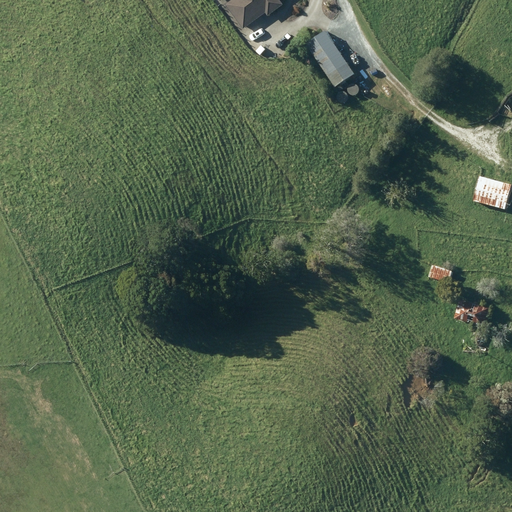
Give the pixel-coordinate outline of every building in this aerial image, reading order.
[(230,0),(224,5),(242,29),(252,22),(262,13),(266,18),(282,5),(277,0),(230,0)] [(319,30),(302,43),(334,88),(352,75),(319,30)] [(511,193),(511,183),(477,175),(470,202),(507,211),(511,193)] [(453,270),(430,265),(427,277),(450,283),(453,270)] [(488,308),(457,299),(451,319),(483,328),(488,308)]
